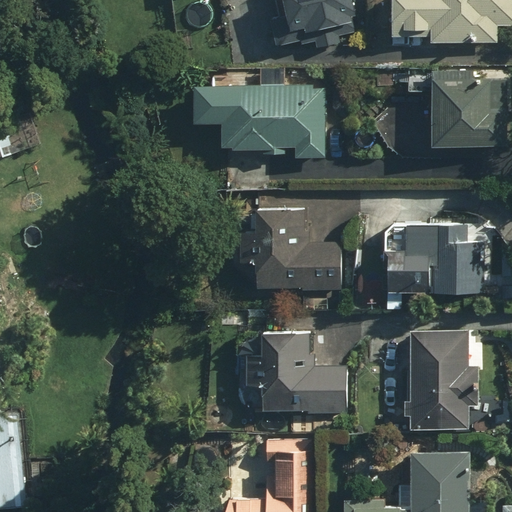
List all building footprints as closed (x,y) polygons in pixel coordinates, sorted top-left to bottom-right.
[(269,49),(298,42),(299,46),(314,42),(316,50),(342,43),(339,32),(362,26),(355,0),(272,0),(276,16),(262,20),(269,49)] [(511,0),(390,0),(391,37),(429,36),(429,47),(496,45),(495,28),(511,27),(511,0)] [(510,74),(431,75),(431,148),(511,148),(510,74)] [(324,87),(192,89),(193,128),(222,127),(223,150),(295,149),(295,160),(325,160),(324,87)] [(236,261),(250,260),(250,290),(341,289),(341,242),(305,243),(304,208),(235,209),(236,261)] [(468,224),(403,224),(403,252),(381,252),(382,293),(485,292),(484,242),(468,242),(468,224)] [(466,429),(466,404),(477,404),(477,366),(466,365),(466,330),(408,330),(407,428),(466,429)] [(312,332),(257,332),(258,413),(347,413),(347,366),(312,366),(312,332)] [(0,509),(25,507),(14,404),(0,405),(0,509)] [(312,511),(310,439),(263,441),(265,499),(225,500),(224,511),(312,511)] [(406,453),(407,511),(347,511),(466,511),(466,452),(406,453)]
